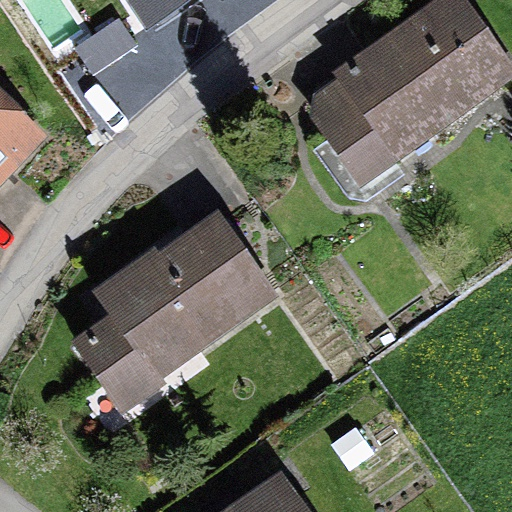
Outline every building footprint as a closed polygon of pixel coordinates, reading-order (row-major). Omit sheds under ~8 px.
[(131,0),(149,25),(185,0),(131,0)] [(511,81),(511,68),(463,0),(439,0),(329,78),(333,84),(313,101),(306,122),(359,190),(511,81)] [(0,186),(45,139),(0,97),(0,186)] [(278,302),(217,217),(157,260),(153,254),(91,298),(107,320),(70,347),(120,416),(278,302)] [(374,458),(355,429),(329,446),(349,475),(374,458)] [(307,511),(280,474),(227,511),(307,511)]
